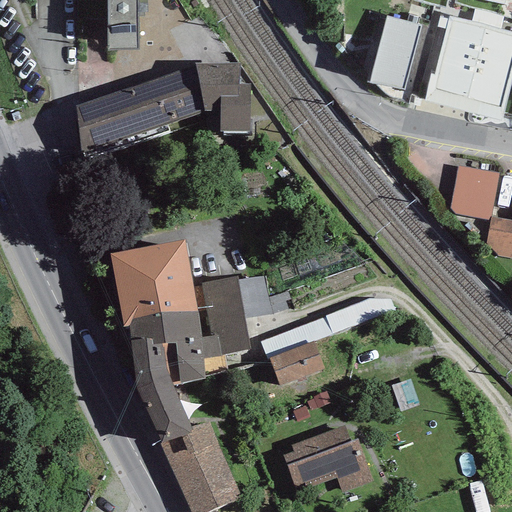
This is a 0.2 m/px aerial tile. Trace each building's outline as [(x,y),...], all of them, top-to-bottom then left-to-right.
[(106,0),(107,51),(138,49),(138,0),(106,0)] [(511,0),(482,0),(511,8),(511,0)] [(471,21),(500,29),(503,18),(474,11),(471,21)] [(420,26),(386,16),(369,82),(404,90),(420,26)] [(471,21),(449,16),(434,75),(430,74),(424,100),(501,121),(511,78),(511,32),(500,29),(471,21)] [(195,66),(204,112),(220,112),(219,131),(251,132),(251,84),(239,84),(240,63),(195,64),(195,66)] [(204,112),(195,66),(75,106),(82,156),(204,112)] [(499,173),(458,166),(450,208),(455,214),(490,221),(491,217),(499,173)] [(511,258),(511,220),(491,217),(490,221),(486,243),(497,256),(511,258)] [(196,310),(191,284),(184,241),(109,254),(122,329),(131,328),(130,321),(196,310)] [(130,321),(131,328),(137,389),(159,443),(191,429),(172,385),(205,379),(205,377),(227,371),(224,355),(250,349),(237,276),(191,284),(196,310),(130,321)] [(332,335),(395,311),(390,299),(368,299),(325,316),(325,317),(260,342),(267,360),(269,359),(313,342),(332,335)] [(313,342),(269,359),(279,385),(325,368),(313,342)] [(307,402),(311,412),(330,403),(325,392),(313,397),(314,399),(307,402)] [(292,412),(297,423),(309,417),(304,407),(292,412)] [(191,429),(159,443),(189,511),(208,511),(241,498),(208,421),(191,429)] [(292,452),(283,455),(294,486),(303,483),(306,489),(336,478),(342,494),(373,482),(357,439),(350,441),(344,426),(290,446),(292,452)]
